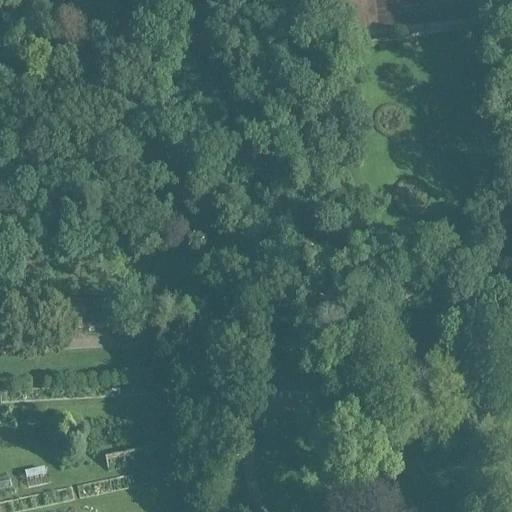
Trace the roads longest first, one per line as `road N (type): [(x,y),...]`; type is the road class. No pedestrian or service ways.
road 1 (track): [(262,511),(241,447),(260,420),(265,326),(255,272),(102,179),(58,63),(0,13)]
road 2 (track): [(202,238),(233,121),(212,71),(161,0)]
road 3 (track): [(233,121),(305,70),(454,67)]
